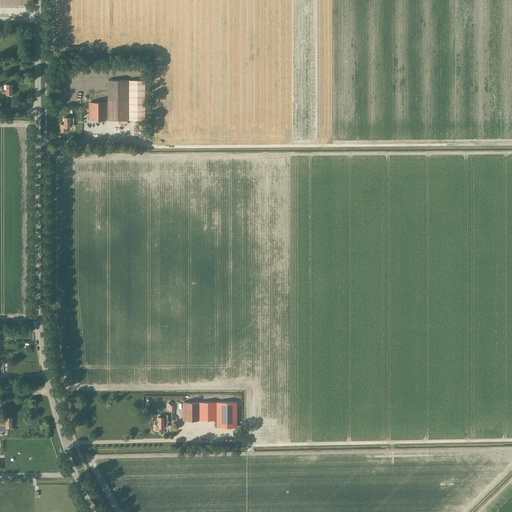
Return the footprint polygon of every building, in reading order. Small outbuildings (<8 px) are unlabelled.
[(128,80),(108,80),(108,120),(128,120),(128,80)] [(145,120),(145,80),(128,80),(128,120),(145,120)] [(6,95),(12,95),(12,84),(6,84),(6,90),(2,90),(2,93),(6,93),(6,95)] [(107,120),(107,102),(89,102),(89,120),(107,120)] [(66,128),(70,128),(70,126),(74,126),(74,123),(70,123),(70,117),(64,117),(64,124),(60,124),(60,132),(66,132),(66,128)] [(113,126),(113,136),(132,136),(132,125),(113,126)] [(182,402),(182,420),(198,420),(216,420),(216,427),(236,427),(236,402),(182,402)] [(167,426),(167,423),(167,415),(163,415),(163,417),(158,417),(158,424),(154,424),(154,431),(160,431),(160,428),(163,428),(163,426),(167,426)] [(0,426),(6,426),(6,428),(12,428),(12,417),(6,417),(6,421),(2,421),(1,423),(0,422),(0,426)]
